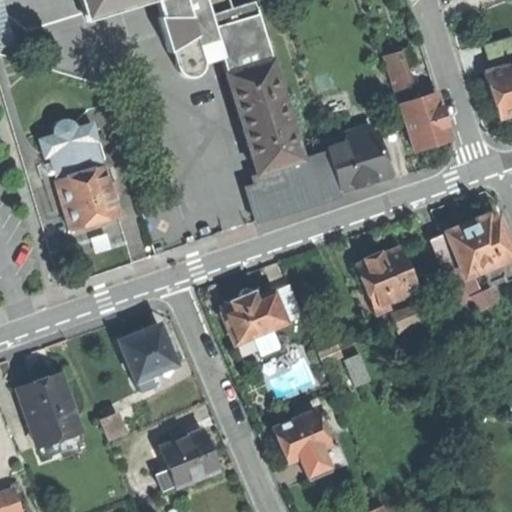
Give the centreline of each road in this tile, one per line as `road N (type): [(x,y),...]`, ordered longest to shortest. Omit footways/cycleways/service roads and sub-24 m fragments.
road 1 (residential): [(478,169),(169,278)]
road 2 (residential): [(269,511),(169,278)]
road 3 (residential): [(169,278),(0,336)]
road 4 (residential): [(424,0),(478,169)]
